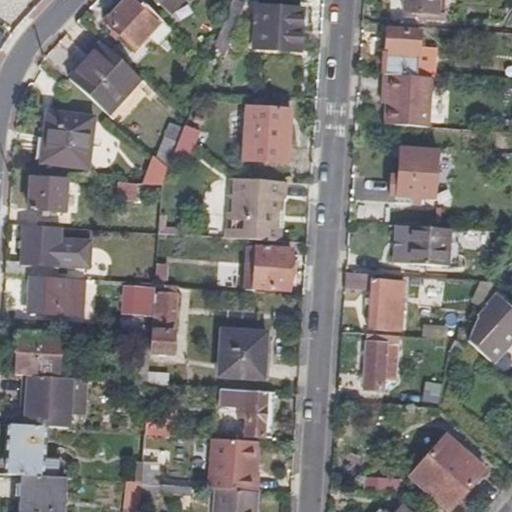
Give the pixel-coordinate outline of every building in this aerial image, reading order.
[(163,26),(135,0),(132,0),(107,29),(137,55),(163,26)] [(153,0),(174,17),(188,0),(153,0)] [(237,0),(234,0),(233,5),(243,9),(245,3),(237,0)] [(434,0),(400,0),(400,12),(411,12),(409,22),(438,25),(439,16),(433,16),(434,14),(434,0)] [(231,8),(221,35),(232,38),(243,9),(233,5),(231,8)] [(302,16),(257,13),(255,55),(299,57),(302,16)] [(386,32),(383,77),(413,79),(417,35),(386,32)] [(232,38),(221,35),(214,53),(225,57),(232,38)] [(111,120),(142,85),(103,49),(73,86),(111,120)] [(413,79),(383,77),(381,94),(385,94),(385,106),(384,127),(427,131),(430,80),(413,79)] [(291,115),(246,111),(242,165),(288,169),(291,115)] [(95,121),(50,114),(48,132),(57,133),(53,165),(88,170),(95,121)] [(156,163),(169,175),(175,158),(181,142),(184,131),(172,126),(155,162),(156,163)] [(199,135),(185,130),(184,131),(181,142),(195,147),(199,135)] [(189,163),(195,147),(181,142),(175,158),(189,163)] [(437,153),(401,150),(399,177),(390,176),(388,197),(432,202),(437,153)] [(146,188),(162,189),(169,175),(156,163),(146,188)] [(69,181),(33,178),(30,213),(66,215),(69,181)] [(286,198),(287,189),(233,186),(232,194),(286,198)] [(138,188),(118,187),(117,204),(137,206),(138,188)] [(286,203),(286,198),(232,194),(228,245),(280,249),(282,238),(278,234),(278,222),(282,218),(282,212),(284,204),(286,203)] [(7,265),(6,277),(34,278),(60,280),(60,273),(90,275),(92,245),(63,243),(64,231),(25,228),(22,266),(7,265)] [(449,234),(397,230),(392,266),(445,272),(449,234)] [(246,295),(255,296),(255,292),(288,294),(292,254),(249,251),(246,295)] [(168,270),(157,268),(156,284),(167,284),(168,270)] [(371,276),(344,274),(343,289),(369,292),(367,331),(382,332),(384,318),(400,320),(402,297),(385,296),(386,283),(371,282),(371,276)] [(67,281),(60,280),(34,278),(32,316),(65,318),(65,317),(85,319),(86,300),(66,299),(67,281)] [(154,314),(156,288),(120,285),(119,308),(139,309),(139,313),(154,314)] [(175,358),(180,290),(156,288),(154,314),(152,342),(151,356),(175,358)] [(476,320),(465,347),(471,352),(486,364),(500,350),(493,344),(511,321),(511,312),(494,297),(479,322),(476,320)] [(269,335),(223,332),(219,380),(265,383),(269,335)] [(63,340),(23,337),(20,377),(59,380),(63,340)] [(398,340),(367,337),(363,394),(382,396),(383,386),(390,386),(390,378),(395,378),(398,340)] [(150,377),(151,356),(152,342),(136,341),(134,376),(150,377)] [(464,350),(452,345),(446,359),(458,363),(464,350)] [(149,389),(150,377),(134,376),(133,388),(149,389)] [(48,429),(67,431),(68,417),(71,383),(27,379),(24,427),(38,428),(48,429)] [(71,383),(68,417),(79,418),(80,401),(85,400),(86,384),(71,383)] [(272,410),(273,397),(223,393),(222,409),(248,411),(245,441),(271,443),(274,412),(272,410)] [(146,437),(171,439),(173,426),(147,424),(146,437)] [(34,478),(37,442),(38,428),(24,427),(12,427),(8,476),(23,477),(34,478)] [(46,443),(48,429),(38,428),(37,442),(46,443)] [(170,453),(171,439),(146,437),(145,451),(170,453)] [(447,511),(482,473),(445,440),(409,481),(444,511),(447,511)] [(257,496),(261,496),(263,480),(261,479),(263,454),(213,450),(209,492),(218,493),(257,496)] [(136,487),(143,487),(145,464),(138,464),(136,487)] [(159,466),(145,465),(143,487),(158,489),(159,489),(159,466)] [(64,511),(68,481),(34,478),(23,477),(20,511),(64,511)] [(364,478),(363,492),(388,495),(390,481),(364,478)] [(158,489),(143,487),(142,502),(156,503),(158,489)] [(193,491),(176,490),(164,489),(164,496),(193,498),(193,491)] [(255,511),(257,496),(218,493),(216,511),(255,511)]
